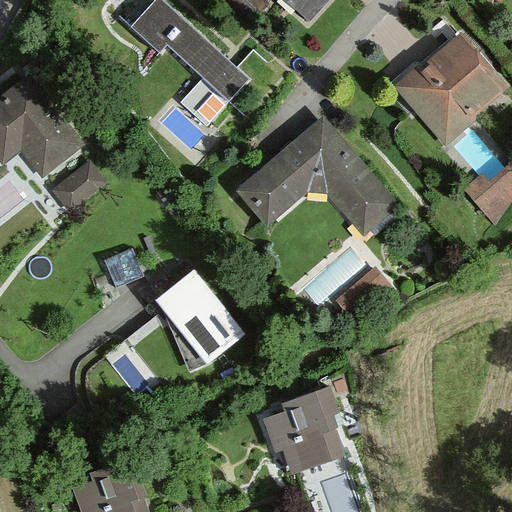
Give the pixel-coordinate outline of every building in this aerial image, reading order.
[(248,80),(161,0),(132,31),(158,54),(165,46),(214,91),(195,111),(208,123),(248,80)] [(254,0),(227,0),(249,19),(261,6),(254,0)] [(283,0),(307,22),(327,0),(283,0)] [(499,86),(460,41),(423,73),(415,73),(409,78),(408,87),(414,94),(422,94),(424,97),(418,102),(435,122),(458,103),(467,113),(499,86)] [(27,82),(0,102),(0,144),(11,135),(41,173),(76,145),(74,142),(77,139),(66,125),(63,127),(27,82)] [(280,154),(283,158),(243,192),(266,219),(317,175),(356,221),(382,198),(321,125),(294,148),(292,144),(280,154)] [(468,189),(492,217),(511,188),(511,166),(486,189),(479,180),(468,189)] [(100,183),(87,167),(71,180),(78,188),(63,201),(68,208),(100,183)] [(207,359),(238,334),(191,275),(160,300),(207,359)] [(353,303),(345,293),(336,301),(343,308),(353,303)] [(284,403),(286,411),(265,418),(285,474),(341,454),(327,416),(337,413),(327,387),(284,403)] [(146,482),(137,456),(93,472),(96,480),(75,487),(83,511),(103,511),(105,511),(146,511),(137,486),(146,482)]
